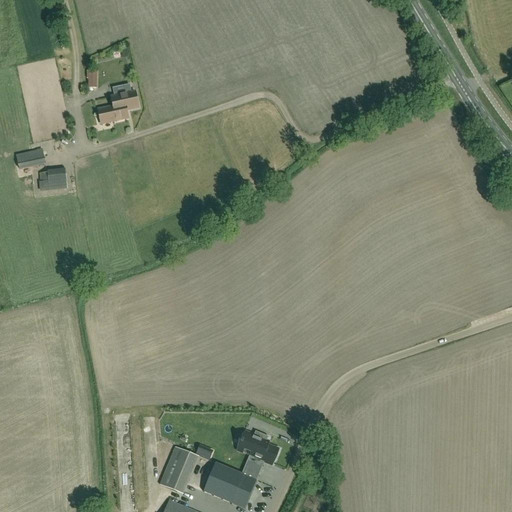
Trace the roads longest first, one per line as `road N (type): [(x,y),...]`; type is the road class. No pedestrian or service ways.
road 1 (unclassified): [(271,511),(318,413),(342,383),(511,319)]
road 2 (primary): [(511,156),(409,0)]
